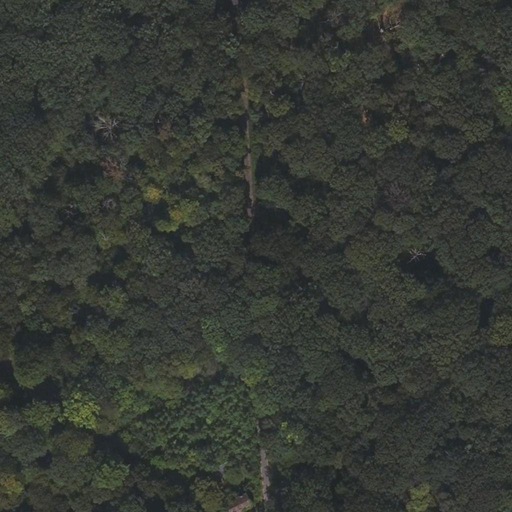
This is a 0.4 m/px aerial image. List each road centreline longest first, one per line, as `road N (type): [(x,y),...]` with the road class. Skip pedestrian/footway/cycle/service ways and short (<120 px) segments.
road 1 (track): [(243,0),(274,511)]
road 2 (track): [(511,229),(264,353)]
road 3 (track): [(187,511),(0,369)]
